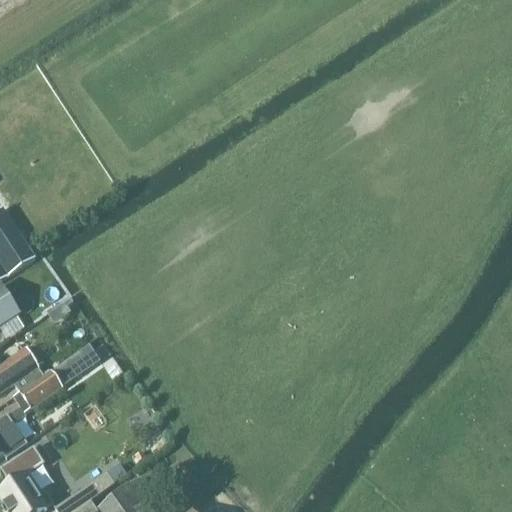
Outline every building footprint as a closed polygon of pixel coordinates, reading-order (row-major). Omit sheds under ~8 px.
[(0,269),(7,281),(36,262),(4,212),(0,214),(0,269)] [(33,279),(42,273),(37,266),(28,272),(33,279)] [(0,331),(21,318),(3,289),(0,290),(0,331)] [(0,398),(15,389),(20,397),(44,381),(38,371),(26,353),(0,370),(0,398)] [(62,368),(44,381),(20,397),(13,402),(20,412),(25,419),(74,385),(62,368)] [(0,463),(5,459),(8,463),(28,449),(14,430),(7,420),(0,425),(0,463)] [(59,439),(53,431),(27,450),(28,450),(33,458),(59,439)] [(142,456),(136,459),(138,464),(145,460),(142,456)] [(13,489),(2,496),(2,497),(10,509),(11,511),(51,511),(55,510),(50,501),(34,477),(13,489)] [(92,505),(115,489),(107,477),(84,493),(92,505)] [(162,511),(143,483),(100,511),(162,511)] [(86,511),(93,507),(92,505),(84,493),(55,511),(86,511)]
